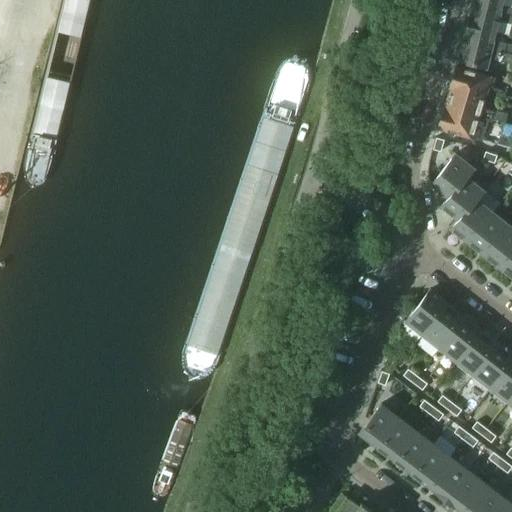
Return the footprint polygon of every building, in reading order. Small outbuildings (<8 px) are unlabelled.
[(511,0),(472,0),(472,5),(511,15),(511,14),(511,0)] [(510,24),(511,15),(472,5),(467,23),(496,31),(498,21),(510,24)] [(494,40),(496,31),(467,23),(463,42),(503,52),(505,44),(494,40)] [(511,53),(503,52),(463,42),(458,61),(487,68),(490,57),(502,60),(501,62),(511,64),(511,53)] [(511,44),(506,43),(505,44),(503,52),(511,53),(511,44)] [(491,87),(494,77),(456,66),(451,86),(484,96),(488,86),(491,87)] [(481,107),(484,96),(451,86),(445,106),(488,119),(491,120),(492,119),(505,122),(507,113),(496,110),(496,112),(481,107)] [(482,140),(488,119),(445,106),(439,127),(482,140)] [(511,137),(501,134),(498,144),(510,147),(511,139),(511,137)] [(441,151),(445,140),(437,137),(433,149),(441,151)] [(495,163),(497,155),(486,151),(483,159),(495,163)] [(442,207),(473,167),(455,153),(431,184),(448,197),(441,206),(442,207)] [(452,229),(483,190),(467,177),(474,168),(473,167),(442,207),(458,219),(451,228),(452,229)] [(469,242),(493,212),(477,199),(484,190),(483,190),(452,229),(469,242)] [(486,256),(509,226),(493,212),(469,242),(486,256)] [(503,269),(511,257),(511,227),(509,226),(486,256),(503,269)] [(511,276),(511,257),(503,269),(511,276)] [(424,334),(448,303),(430,290),(406,320),(424,334)] [(441,347),(465,317),(448,303),(424,334),(441,347)] [(458,361),(482,330),(465,317),(441,347),(458,361)] [(475,374),(499,344),(482,330),(458,361),(475,374)] [(492,387),(511,361),(511,354),(499,344),(475,374),(492,387)] [(393,366),(396,354),(389,352),(385,363),(393,366)] [(509,401),(511,396),(511,361),(492,387),(509,401)] [(408,369),(404,375),(413,382),(418,376),(408,369)] [(389,374),(382,371),(378,382),(386,385),(389,374)] [(428,383),(418,376),(413,382),(423,390),(428,383)] [(443,395),(438,401),(447,409),(452,402),(443,395)] [(429,413),(434,407),(425,399),(420,406),(429,413)] [(462,409),(452,402),(447,409),(457,416),(462,409)] [(376,447),(399,418),(382,405),(359,434),(376,447)] [(439,420),(444,414),(434,407),(429,413),(439,420)] [(393,460),(416,431),(399,418),(376,447),(393,460)] [(477,421),(472,428),(482,435),(487,428),(477,421)] [(469,433),(459,426),(454,432),(464,439),(469,433)] [(496,436),(487,428),(482,435),(491,442),(496,436)] [(410,474),(433,444),(416,431),(393,460),(410,474)] [(478,440),(469,433),(464,439),(473,447),(478,440)] [(428,487),(450,457),(433,444),(410,474),(428,487)] [(498,465),(503,459),(493,452),(489,458),(498,465)] [(445,500),(467,470),(450,457),(428,487),(445,500)] [(508,473),(511,467),(511,465),(503,459),(498,465),(508,473)] [(460,511),(462,511),(485,483),(467,470),(445,500),(460,511)] [(489,511),(502,496),(485,483),(462,511),(489,511)] [(373,511),(374,510),(362,501),(358,506),(344,495),(332,510),(335,511),(373,511)] [(511,511),(511,503),(502,496),(489,511),(511,511)]
